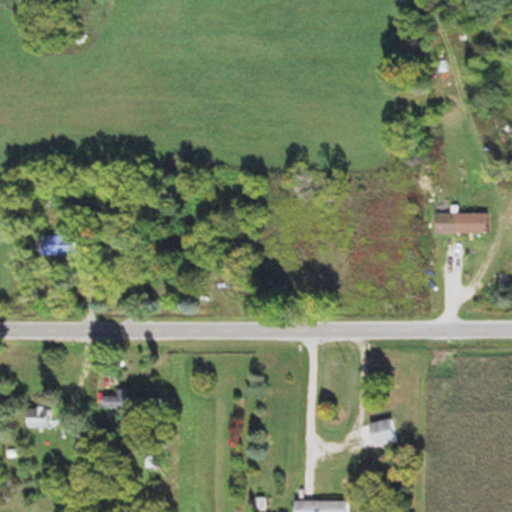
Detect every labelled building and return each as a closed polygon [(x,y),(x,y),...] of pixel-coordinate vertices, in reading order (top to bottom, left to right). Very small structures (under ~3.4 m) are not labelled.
[(433,234),(485,234),(485,214),(433,214),(433,234)] [(191,245),(208,245),(208,229),(191,229),(191,245)] [(73,235),(35,235),(35,257),(73,257),(73,235)] [(125,398),(126,391),(117,391),(117,397),(100,396),(100,416),(160,417),(160,398),(125,398)] [(24,429),(51,429),(51,408),(24,408),(24,429)] [(396,443),(391,420),(359,426),(364,449),(396,443)] [(346,511),(347,501),(293,501),(292,511),(346,511)]
